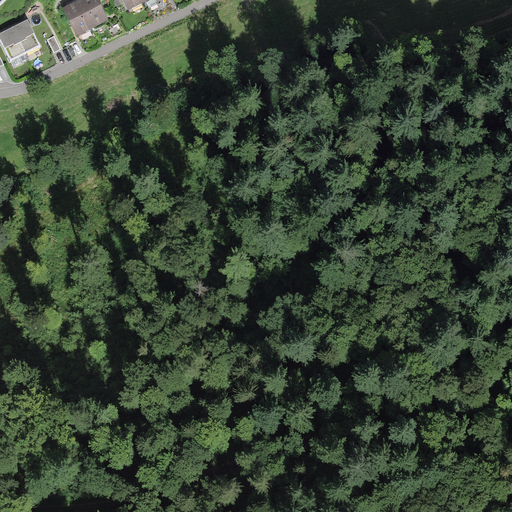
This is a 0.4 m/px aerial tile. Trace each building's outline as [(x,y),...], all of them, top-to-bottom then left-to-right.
[(0,0),(0,12),(11,0),(0,0)] [(93,0),(78,0),(59,9),(72,36),(104,20),(93,0)] [(119,0),(125,10),(145,0),(119,0)] [(31,22),(34,28),(41,25),(53,54),(61,50),(47,15),(31,22)] [(39,49),(27,23),(0,35),(0,41),(10,63),(39,49)]
